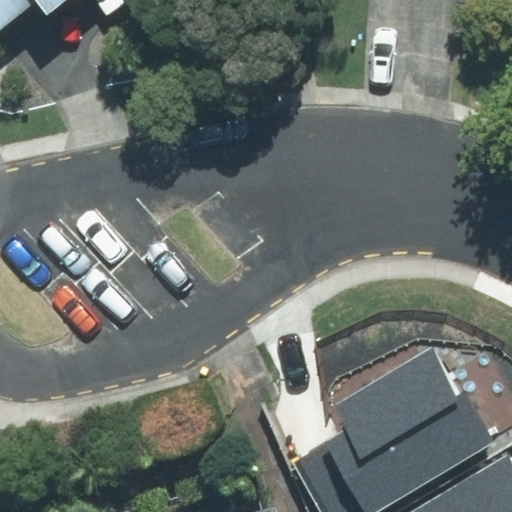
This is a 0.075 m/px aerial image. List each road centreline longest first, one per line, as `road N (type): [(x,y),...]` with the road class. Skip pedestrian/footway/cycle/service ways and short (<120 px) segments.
road 1 (residential): [(341,196),(201,330),(88,367),(43,372),(0,360)]
road 2 (residential): [(0,199),(68,176),(117,174),(181,174),(341,196)]
road 3 (residential): [(341,196),(463,200),(511,216)]
